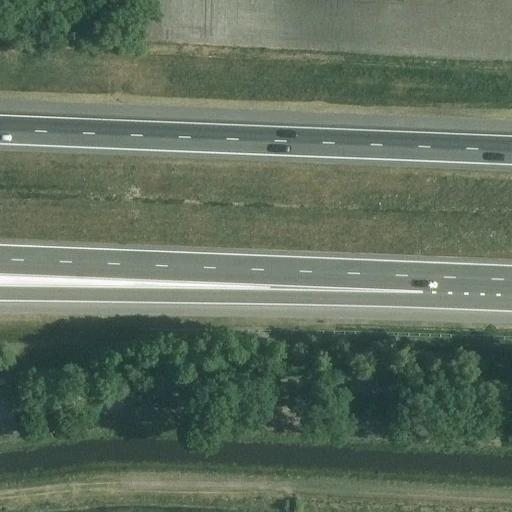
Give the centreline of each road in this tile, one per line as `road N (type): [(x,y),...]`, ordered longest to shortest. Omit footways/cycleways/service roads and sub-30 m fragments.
road 1 (motorway): [(511,150),(0,129)]
road 2 (motorway): [(0,260),(424,278)]
road 3 (motorway): [(0,288),(424,278)]
